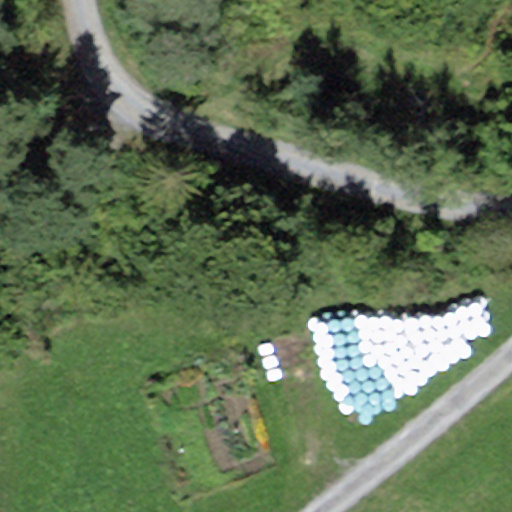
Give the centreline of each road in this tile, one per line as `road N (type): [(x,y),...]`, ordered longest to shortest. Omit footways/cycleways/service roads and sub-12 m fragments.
road 1 (track): [(511,206),(429,202),(199,136),(115,89),(90,39),(83,0)]
road 2 (track): [(327,511),(511,346)]
